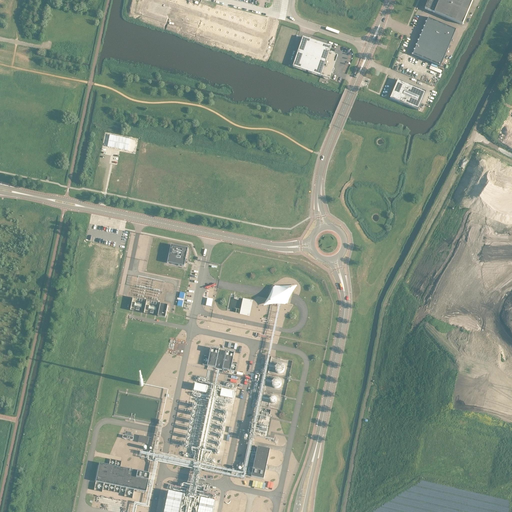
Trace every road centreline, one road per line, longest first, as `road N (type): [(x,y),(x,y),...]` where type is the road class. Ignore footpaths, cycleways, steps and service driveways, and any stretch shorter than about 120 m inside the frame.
road 1 (tertiary): [(281,246),(84,206)]
road 2 (tertiary): [(343,288),(312,459)]
road 3 (tertiary): [(370,45),(326,149),(317,198)]
